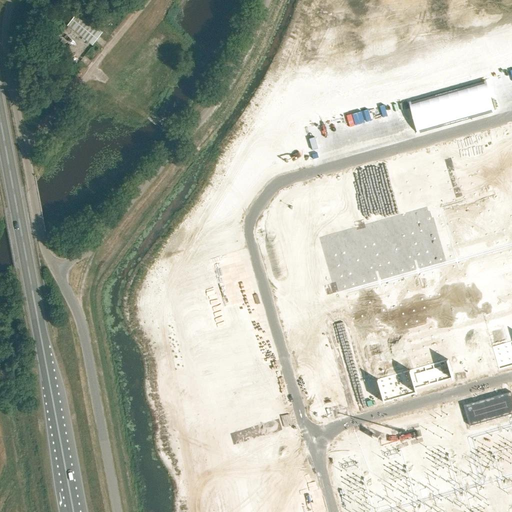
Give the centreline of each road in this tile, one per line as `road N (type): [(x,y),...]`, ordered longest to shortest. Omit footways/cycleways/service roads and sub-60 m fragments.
road 1 (trunk): [(74,511),(0,117)]
road 2 (unclassified): [(55,270),(99,240),(210,107),(266,0)]
road 3 (unclassified): [(117,511),(80,316),(55,270)]
road 4 (unclassified): [(24,152),(147,0)]
road 5 (unclassified): [(24,152),(5,48),(10,0)]
road 6 (unclassified): [(55,270),(40,238),(24,152)]
